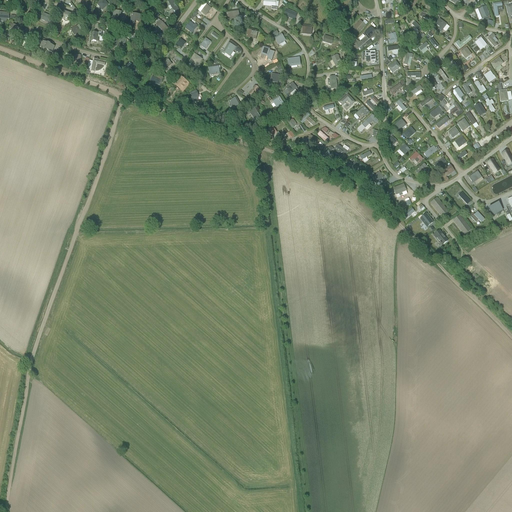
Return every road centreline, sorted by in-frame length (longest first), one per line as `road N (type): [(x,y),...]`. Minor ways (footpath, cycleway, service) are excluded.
road 1 (track): [(121,95),(348,180),(511,337)]
road 2 (track): [(121,95),(31,357),(4,511)]
road 3 (track): [(0,49),(121,95)]
